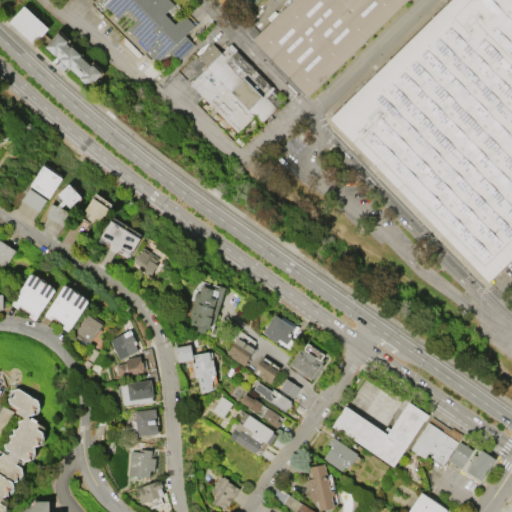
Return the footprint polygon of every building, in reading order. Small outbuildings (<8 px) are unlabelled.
[(176,61),(167,51),(158,61),(126,28),(136,19),(126,9),(117,18),(99,0),(169,0),(173,4),(163,13),(173,23),(183,14),(194,25),(184,35),(193,44),(176,61)] [(405,0),(290,0),(251,39),(307,96),(389,16),(405,0)] [(487,281),(511,256),(511,0),(449,0),(328,118),(487,281)] [(47,28),(23,5),(8,22),(32,44),(47,28)] [(44,46),(57,32),(67,41),(65,42),(70,46),(80,54),(79,55),(90,65),(91,63),(101,72),(88,87),(78,78),(79,77),(68,67),(67,68),(58,59),(59,58),(54,54),(54,55),(44,46)] [(236,132),(188,83),(206,66),(197,57),(211,43),(220,52),(230,43),(284,99),(260,122),(253,115),(236,132)] [(42,165),(61,177),(47,198),(28,185),(42,165)] [(57,203),(61,200),(56,193),(68,183),(80,196),(68,207),(64,203),(60,206),(57,203)] [(20,200),(38,211),(46,199),(28,188),(20,200)] [(108,208),(99,220),(94,217),(91,221),(85,217),(88,213),(83,210),(91,197),(108,208)] [(109,219),(139,238),(128,255),(98,236),(109,219)] [(0,240),(15,250),(7,263),(6,262),(3,266),(0,264),(0,240)] [(142,247),(158,257),(154,263),(156,264),(149,274),(143,270),(144,269),(131,261),(137,253),(138,253),(142,247)] [(9,303),(29,273),(31,274),(32,273),(40,279),(39,280),(43,283),(44,281),(52,287),(52,288),(54,289),(34,320),(27,315),(29,312),(18,304),(16,308),(9,303)] [(224,287),(213,323),(209,322),(208,328),(205,328),(204,333),(195,331),(197,325),(189,323),(190,317),(188,316),(192,301),(192,300),(194,291),(198,292),(201,283),(217,287),(217,285),(224,287)] [(42,315),(63,284),(64,286),(65,284),(74,290),(73,291),(77,294),(78,293),(86,298),(85,300),(87,301),(67,331),(60,327),(63,323),(51,316),(49,319),(42,315)] [(84,313),(101,324),(89,341),(88,340),(84,346),(69,336),(84,313)] [(261,332),(265,326),(264,326),(273,314),(293,328),(288,334),(290,336),(285,344),(277,338),(275,341),(272,340),(271,341),(265,337),(266,336),(261,332)] [(118,359),(108,339),(129,329),(136,343),(134,344),(136,350),(118,359)] [(236,337),(253,348),(242,365),(225,354),(233,341),(236,337)] [(301,345),(303,347),(306,342),(323,354),(320,358),(323,360),(320,363),(322,364),(312,379),(311,377),(310,378),(302,373),(300,376),(294,372),(296,369),(289,364),(301,345)] [(177,362),(192,359),(190,344),(174,347),(177,362)] [(214,373),(210,374),(211,382),(210,382),(211,389),(199,392),(196,377),(194,377),(191,362),(194,362),(192,354),(207,351),(209,359),(212,358),(214,373)] [(139,355),(140,361),(142,361),(143,368),(142,368),(142,371),(117,376),(115,364),(125,362),(125,358),(139,355)] [(262,355),(263,356),(261,360),(267,364),(270,361),(272,362),(270,366),(275,369),(278,366),(279,367),(269,383),(251,371),(262,355)] [(278,388),(280,385),(278,383),(282,376),(293,383),(299,387),(293,398),(278,388)] [(152,396),(150,396),(151,400),(122,404),(119,384),(125,383),(125,382),(150,379),(152,396)] [(284,410),(270,401),(269,402),(262,397),(262,395),(252,388),(257,381),(271,391),(272,389),(290,401),(290,404),(288,407),(285,408),(284,410)] [(3,389),(8,387),(28,397),(29,404),(26,411),(20,411),(18,415),(28,421),(25,426),(30,429),(30,437),(28,442),(22,444),(24,451),(21,455),(13,459),(10,465),(10,474),(8,477),(1,479),(1,486),(0,488),(0,440),(1,439),(0,435),(4,434),(3,429),(6,429),(9,424),(8,420),(12,418),(13,416),(5,411),(7,407),(0,403),(0,397),(3,397),(5,394),(3,389)] [(266,407),(279,415),(276,419),(280,422),(276,427),(246,407),(247,406),(239,401),(244,393),(252,399),(253,398),(262,403),(261,404),(265,407),(266,407)] [(231,403),(222,416),(211,409),(220,395),(231,403)] [(392,466),(330,425),(344,405),(386,433),(407,401),(428,415),(424,420),(423,419),(392,466)] [(157,433),(135,435),(133,410),(154,408),(157,433)] [(248,414),(273,431),(272,432),(275,434),(269,444),(265,441),(265,442),(251,433),(252,431),(241,424),(248,414)] [(423,458),(410,449),(431,417),(449,429),(451,427),(462,434),(440,466),(428,458),(431,453),(428,451),(423,458)] [(253,453),(228,436),(237,421),(241,423),(241,424),(252,431),(249,436),(260,443),(253,453)] [(332,436),(356,453),(346,468),(343,466),(339,472),(321,459),(330,446),(327,444),(332,436)] [(460,468),(447,460),(459,441),(472,449),(460,468)] [(128,475),(129,450),(138,451),(138,449),(151,449),(150,457),(154,458),(154,470),(149,470),(148,476),(128,475)] [(479,449),(494,458),(479,481),(465,471),(479,449)] [(308,466),(323,463),(329,490),(332,489),(333,494),(330,495),(333,507),(318,510),(316,500),(310,501),(305,479),(310,478),(308,466)] [(238,488),(226,506),(221,502),(219,506),(216,504),(216,505),(212,503),(213,501),(212,500),(215,494),(209,490),(219,476),(221,477),(222,476),(227,479),(227,480),(238,488)] [(139,503),(134,489),(157,480),(157,481),(159,480),(161,486),(159,487),(160,487),(155,489),(158,496),(139,503)] [(406,511),(420,492),(446,509),(444,511),(406,511)] [(314,511),(295,511),(281,503),(287,494),(301,503),(314,511)] [(30,503),(42,501),(43,511),(18,511),(28,501),(30,503)]
